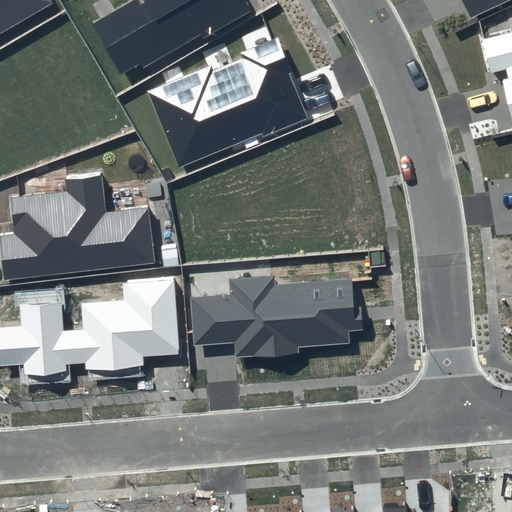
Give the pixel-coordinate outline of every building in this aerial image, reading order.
[(0,0),(0,34),(52,3),(50,0),(0,0)] [(133,0),(93,24),(122,74),(140,64),(143,68),(201,34),(204,38),(251,9),(245,0),(133,0)] [(462,0),(471,19),(511,0),(462,0)] [(511,33),(482,41),(490,75),(500,73),(511,120),(511,33)] [(307,118),(278,37),(147,90),(180,170),(307,118)] [(14,232),(0,233),(0,234),(4,280),(155,262),(148,208),(107,212),(102,172),(65,176),(66,191),(10,198),(14,232)] [(229,294),(191,298),(194,346),(234,343),(235,358),(300,353),(300,348),(350,343),(349,331),(363,330),(361,306),(354,307),(351,278),(275,284),(274,275),(228,279),(229,294)] [(20,326),(0,327),(0,365),(23,364),(24,374),(65,372),(64,365),(85,363),(86,370),(144,366),(143,357),(180,355),(174,280),(122,283),(124,300),(81,303),(83,330),(64,331),(61,302),(20,305),(20,326)]
